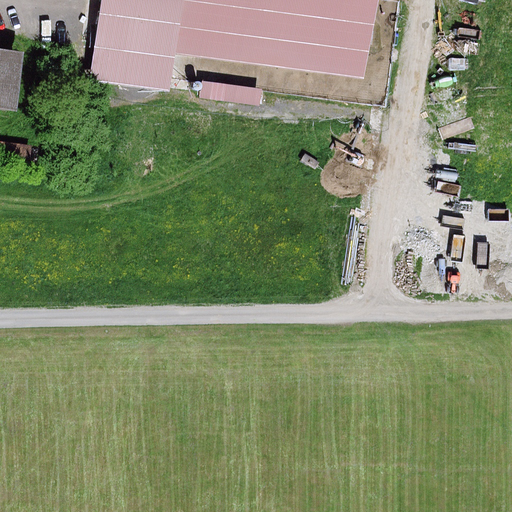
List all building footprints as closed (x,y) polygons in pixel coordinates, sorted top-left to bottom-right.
[(85,0),(99,2),(89,81),(170,92),(176,50),(363,75),(373,0),(85,0)] [(25,54),(0,50),(0,112),(17,115),(25,54)] [(204,80),(202,98),(259,106),(261,88),(204,80)] [(195,91),(197,92),(198,91),(200,91),(201,90),(202,88),(202,87),(202,85),(201,83),(200,82),(199,82),(197,81),(195,82),(194,83),(193,84),(192,86),(192,87),(193,89),(194,90),(195,91)] [(30,147),(0,143),(0,164),(28,168),(30,147)]
